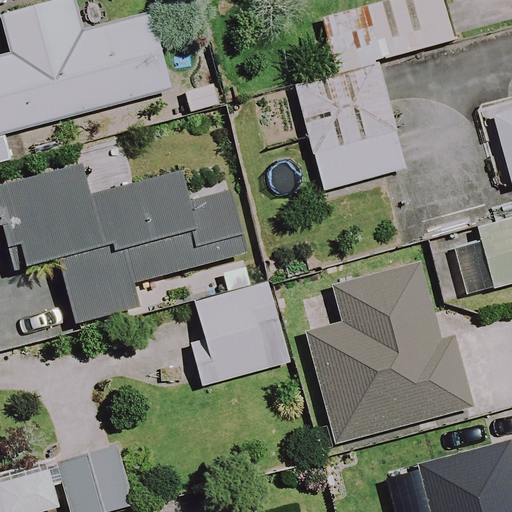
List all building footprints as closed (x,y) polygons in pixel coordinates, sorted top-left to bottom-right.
[(451,47),(438,0),(404,0),(320,23),(336,82),(293,93),(322,196),(404,174),(375,68),(451,47)] [(0,166),(7,164),(0,138),(0,135),(170,93),(152,20),(78,38),(69,2),(2,19),(12,59),(0,62),(0,166)] [(511,115),(493,121),(511,191),(511,115)] [(511,223),(479,231),(481,243),(447,251),(459,300),(511,287),(511,223)] [(337,443),(467,409),(443,318),(429,322),(415,268),(336,289),(347,330),(310,340),(337,443)] [(0,356),(68,338),(53,286),(0,300),(0,356)] [(284,368),(262,288),(194,307),(204,344),(189,348),(201,391),(284,368)] [(511,511),(511,465),(508,446),(416,468),(426,511),(511,511)] [(0,511),(53,511),(38,448),(0,457),(0,511)] [(127,511),(131,511),(116,449),(56,463),(67,511),(127,511)]
